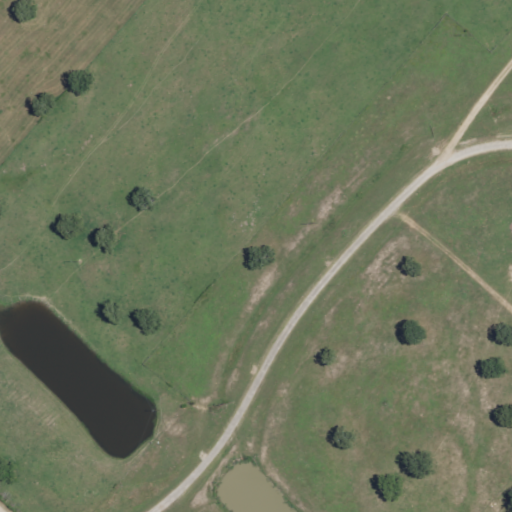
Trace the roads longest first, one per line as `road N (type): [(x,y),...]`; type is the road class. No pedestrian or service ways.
road 1 (residential): [(146,511),(190,478),(292,319),(402,185),(457,151),(511,147)]
road 2 (residential): [(388,201),(511,306)]
road 3 (residential): [(429,164),(511,59)]
